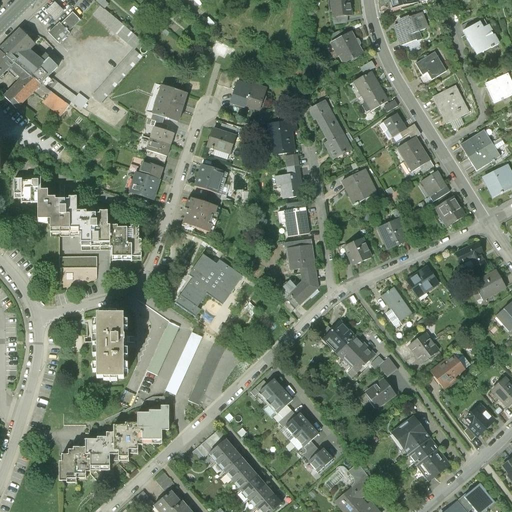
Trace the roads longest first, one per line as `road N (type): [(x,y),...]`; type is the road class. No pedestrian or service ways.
road 1 (residential): [(107,511),(334,295)]
road 2 (residential): [(34,320),(114,298),(135,284),(206,111)]
road 3 (residential): [(367,0),(393,76),(486,225)]
road 4 (residential): [(334,295),(486,225)]
road 5 (residential): [(34,320),(36,356),(0,476)]
road 6 (residential): [(334,295),(310,149)]
